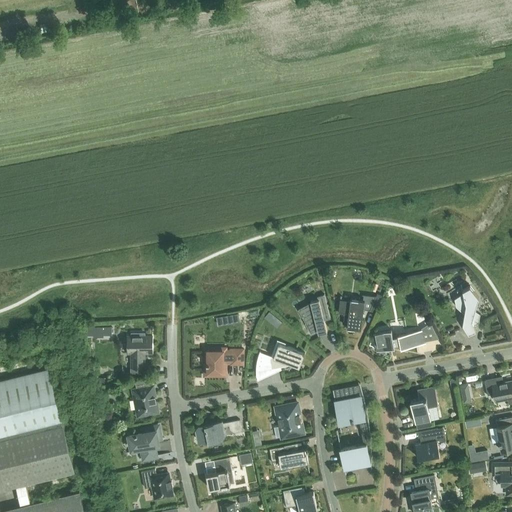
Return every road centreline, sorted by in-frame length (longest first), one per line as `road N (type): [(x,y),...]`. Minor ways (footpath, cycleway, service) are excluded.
road 1 (residential): [(174,406),(316,378)]
road 2 (unclassified): [(316,378),(320,450),(335,511)]
road 3 (unclassified): [(511,352),(379,379)]
road 4 (unclassified): [(384,511),(390,469),(379,379)]
